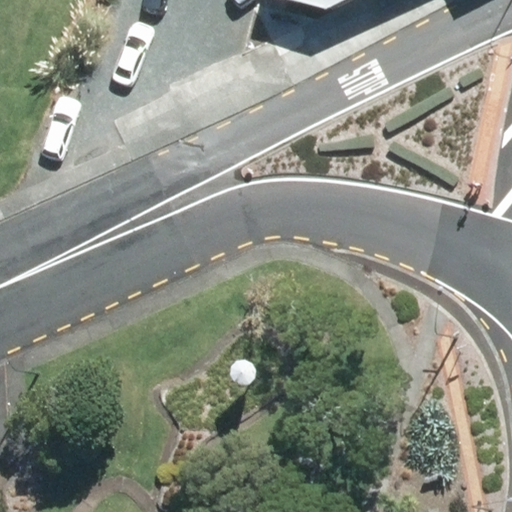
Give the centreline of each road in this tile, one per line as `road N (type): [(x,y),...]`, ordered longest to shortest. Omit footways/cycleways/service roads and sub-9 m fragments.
road 1 (residential): [(75,253),(246,143),(511,15)]
road 2 (residential): [(511,249),(396,223),(264,211),(75,253)]
